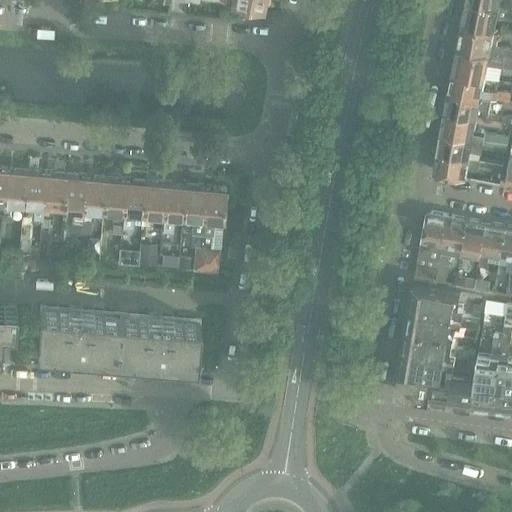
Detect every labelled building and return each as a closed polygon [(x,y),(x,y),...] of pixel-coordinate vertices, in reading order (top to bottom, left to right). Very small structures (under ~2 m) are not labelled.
[(226,0),(226,2),(247,6),(257,8),(259,8),(264,6),(264,4),(266,4),(266,0),(226,0)] [(466,0),(465,0),(461,23),(493,29),(496,16),(507,17),(509,7),(498,6),(466,0)] [(493,29),(461,23),(456,47),(511,56),(511,47),(490,44),(493,29)] [(511,56),(456,47),(451,71),(484,77),(487,63),(503,65),(503,62),(511,63),(511,56)] [(484,77),(451,71),(448,91),(491,98),(493,89),(482,88),(484,77)] [(448,91),(444,111),(477,117),(479,104),(490,106),(491,98),(448,91)] [(477,117),(444,111),(441,131),(484,138),(486,130),(475,128),(477,117)] [(441,131),(437,151),(470,157),(472,144),(483,146),(484,138),(441,131)] [(480,158),(470,157),(437,151),(434,171),(467,177),(469,165),(479,167),(480,158)] [(14,171),(6,170),(3,211),(13,212),(13,202),(24,202),(26,169),(14,168),(14,171)] [(37,170),(26,169),(24,202),(34,203),(33,213),(42,214),(46,173),(37,172),(37,170)] [(53,205),(64,206),(67,173),(54,172),(54,174),(46,173),(42,214),(52,215),(53,205)] [(72,217),(82,218),(86,177),(78,176),(78,174),(67,173),(64,206),(73,207),(72,217)] [(93,208),(103,209),(106,177),(94,175),(94,178),(86,177),(82,218),(92,219),(93,208)] [(122,221),(126,181),(117,180),(118,178),(106,177),(103,209),(113,210),(112,220),(122,221)] [(134,181),(126,181),(122,221),(142,223),(146,180),(134,179),(134,181)] [(157,181),(146,180),(142,223),(152,224),(162,225),(165,184),(157,183),(157,181)] [(173,216),(183,217),(186,184),(173,182),(173,185),(165,184),(162,225),(172,226),(173,216)] [(190,245),(196,245),(200,246),(205,187),(197,187),(197,185),(186,184),(183,217),(193,217),(190,245)] [(217,271),(220,247),(210,246),(212,228),(213,218),(223,220),(226,189),(224,189),(225,187),(213,186),(213,188),(205,187),(200,246),(196,245),(194,269),(217,271)] [(437,280),(442,252),(443,244),(449,215),(427,211),(419,257),(435,259),(434,266),(418,264),(416,276),(437,280)] [(449,215),(443,244),(442,252),(461,256),(463,248),(468,218),(449,215)] [(468,218),(463,248),(461,256),(480,259),(486,221),(468,218)] [(506,225),(486,221),(480,259),(479,265),(487,266),(490,252),(501,254),(506,225)] [(511,225),(506,225),(501,254),(509,256),(507,270),(510,271),(506,293),(511,294),(511,225)] [(158,261),(159,246),(121,244),(120,259),(158,261)] [(459,284),(491,289),(492,278),(461,273),(459,284)] [(411,305),(464,314),(465,305),(455,303),(456,292),(415,284),(411,305)] [(116,355),(118,335),(120,311),(40,304),(36,348),(116,355)] [(0,350),(1,350),(3,327),(15,328),(17,306),(4,305),(4,306),(0,305),(0,350)] [(408,326),(450,333),(452,321),(462,323),(464,314),(411,305),(408,326)] [(116,355),(157,359),(196,362),(200,318),(120,311),(118,335),(116,355)] [(404,348),(457,356),(458,347),(447,346),(450,333),(408,326),(404,348)] [(401,369),(442,376),(444,364),(455,365),(457,356),(404,348),(401,369)] [(475,385),(473,402),(495,405),(502,353),(494,352),(492,361),(478,360),(475,385)] [(502,353),(495,405),(511,407),(511,363),(509,364),(511,354),(502,353)] [(473,402),(475,385),(452,381),(453,378),(442,376),(401,369),(397,392),(473,402)]
